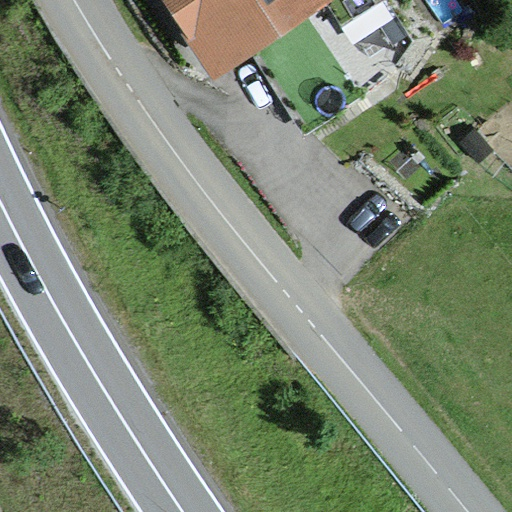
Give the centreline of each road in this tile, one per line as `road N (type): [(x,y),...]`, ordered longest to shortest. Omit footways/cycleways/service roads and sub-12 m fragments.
road 1 (tertiary): [(470,511),(179,154),(79,0)]
road 2 (trunk): [(183,511),(77,347),(0,206)]
